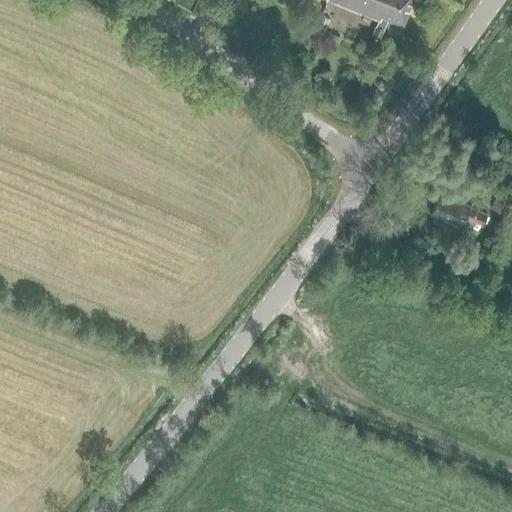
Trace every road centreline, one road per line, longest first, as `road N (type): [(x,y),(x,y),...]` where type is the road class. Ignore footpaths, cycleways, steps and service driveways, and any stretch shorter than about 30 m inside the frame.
road 1 (tertiary): [(102,511),(371,165)]
road 2 (unclassified): [(371,165),(131,0)]
road 3 (tertiary): [(371,165),(491,0)]
